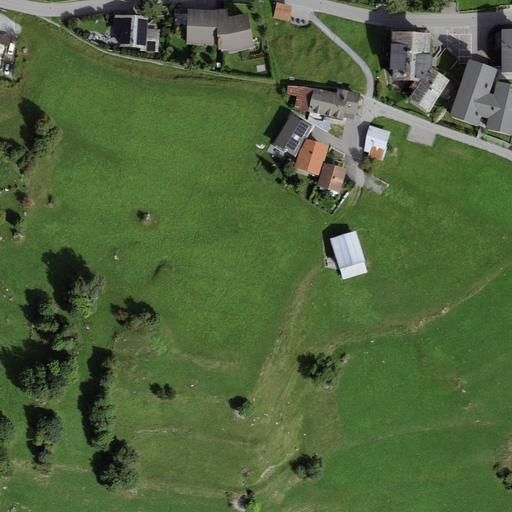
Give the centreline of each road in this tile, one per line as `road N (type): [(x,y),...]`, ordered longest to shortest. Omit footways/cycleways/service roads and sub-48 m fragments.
road 1 (residential): [(511,159),(374,107),(363,66),(298,0)]
road 2 (residential): [(511,19),(395,22),(298,0)]
road 3 (residential): [(143,0),(52,10),(0,0)]
